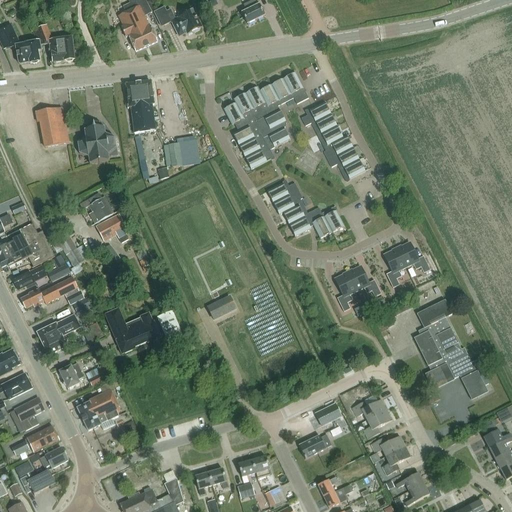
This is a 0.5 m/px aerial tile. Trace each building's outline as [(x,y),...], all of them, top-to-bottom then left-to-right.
[(128,14),(120,17),(124,27),(123,28),(127,38),(130,37),(137,53),(158,43),(145,14),(150,12),(144,0),(129,0),(130,1),(132,4),(125,8),(128,14)] [(266,17),(257,0),(256,0),(244,6),(247,12),(243,14),(249,25),(266,17)] [(165,8),(155,13),(162,28),(172,23),(180,38),(186,35),(188,34),(192,32),(193,33),(194,33),(194,34),(196,34),(200,32),(201,30),(203,29),(194,11),(176,20),(172,11),(167,13),(165,8)] [(12,25),(0,30),(0,39),(5,50),(16,47),(21,66),(31,64),(31,65),(32,65),(35,66),(37,66),(40,63),(41,63),(39,52),(42,52),(42,46),(39,42),(22,46),(12,25)] [(48,26),(34,32),(39,42),(42,46),(50,45),(51,51),(50,51),(50,54),(53,54),(54,64),(66,63),(68,64),(73,64),(76,61),(73,39),(65,40),(57,41),(53,41),(48,26)] [(298,105),(308,100),(295,74),(260,92),(258,88),(235,100),(237,104),(224,111),(233,126),(237,124),(241,131),(234,135),(253,171),(272,160),(272,161),(276,159),(271,151),(291,141),(286,130),(288,123),(280,107),(295,99),(298,105)] [(150,83),(140,84),(146,133),(157,132),(154,106),(155,105),(153,82),(152,82),(150,83)] [(127,86),(130,108),(131,109),(132,109),(135,134),(146,133),(140,84),(129,86),(128,85),(127,86)] [(307,117),(301,120),(305,128),(311,125),(326,152),(324,153),(332,168),(338,165),(347,182),(351,180),(366,172),(348,136),(344,138),(326,102),(309,111),(309,112),(305,113),(307,117)] [(64,109),(37,114),(39,123),(41,123),(46,149),(70,144),(64,109)] [(89,130),(85,131),(86,138),(78,144),(80,155),(89,159),(90,165),(111,162),(110,156),(118,149),(116,138),(107,134),(106,128),(102,129),(101,122),(88,124),(89,130)] [(183,166),(180,144),(168,145),(169,146),(165,147),(167,168),(172,167),(172,168),(183,166)] [(145,161),(140,162),(141,169),(143,176),(144,181),(148,180),(149,180),(145,161)] [(167,169),(158,171),(161,181),(170,178),(167,169)] [(149,180),(148,180),(150,185),(159,183),(158,177),(149,180)] [(283,184),(267,192),(280,216),(283,214),(295,237),(314,228),(321,240),(345,228),(337,212),(335,208),(322,215),(319,209),(308,215),(301,201),(303,200),(295,184),(289,187),(286,182),(283,184)] [(89,201),(80,206),(83,211),(89,208),(92,213),(93,213),(94,215),(94,214),(99,223),(114,215),(104,199),(102,200),(99,194),(88,200),(89,201)] [(122,201),(118,203),(122,211),(126,208),(122,201)] [(23,204),(12,209),(15,216),(26,211),(23,204)] [(120,215),(97,228),(105,243),(118,236),(120,240),(122,244),(129,241),(127,236),(128,236),(125,229),(127,228),(120,215)] [(14,225),(10,216),(0,220),(0,235),(5,233),(3,229),(14,225)] [(0,247),(0,264),(4,271),(30,259),(35,269),(56,258),(43,232),(39,235),(34,225),(10,236),(13,241),(0,247)] [(74,244),(63,251),(74,269),(79,265),(81,265),(85,262),(77,250),(74,244)] [(418,261),(418,260),(410,244),(397,250),(407,269),(414,266),(416,271),(422,269),(424,275),(431,272),(424,258),(418,261)] [(111,246),(102,252),(114,268),(122,262),(111,246)] [(394,290),(400,287),(397,281),(402,278),(400,273),(407,269),(397,250),(385,256),(393,273),(387,276),(394,290)] [(61,256),(53,261),(58,269),(66,265),(61,256)] [(147,259),(139,263),(145,274),(153,270),(147,259)] [(74,269),(71,270),(75,276),(83,271),(79,265),(74,269)] [(67,266),(48,275),(52,283),(71,273),(67,266)] [(29,289),(36,286),(34,283),(47,277),(42,268),(15,281),(19,291),(27,287),(29,289)] [(369,284),(369,283),(361,268),(348,274),(358,293),(365,290),(367,295),(373,293),(375,299),(382,295),(375,282),(369,284)] [(345,313),(351,310),(348,304),(353,302),(351,297),(358,293),(348,274),(336,280),(344,297),(338,300),(345,313)] [(109,285),(110,285),(113,290),(115,289),(123,284),(119,278),(109,285)] [(65,296),(79,289),(74,279),(41,295),(39,290),(29,295),(30,297),(22,300),(27,310),(34,306),(35,308),(46,303),(47,305),(65,296)] [(79,289),(65,296),(67,299),(80,292),(79,289)] [(80,292),(67,299),(71,307),(73,306),(78,303),(83,313),(85,312),(92,308),(87,299),(85,300),(81,292),(80,292)] [(383,297),(376,301),(379,307),(386,304),(383,297)] [(215,321),(237,310),(231,298),(209,309),(215,321)] [(471,400),(486,393),(483,387),(476,372),(482,369),(478,360),(471,363),(464,349),(461,351),(445,318),(452,315),(446,301),(417,316),(424,329),(421,331),(423,334),(413,339),(427,368),(428,368),(431,374),(427,376),(436,394),(428,399),(431,406),(440,401),(435,389),(459,377),(471,400)] [(106,316),(123,356),(136,350),(136,349),(148,343),(148,345),(162,339),(156,325),(155,325),(150,314),(141,318),(142,319),(126,326),(120,310),(106,316)] [(173,312),(157,319),(165,338),(181,331),(173,312)] [(82,329),(75,316),(38,334),(49,357),(69,348),(64,338),(82,329)] [(203,351),(217,346),(208,322),(194,327),(203,351)] [(0,356),(0,378),(14,371),(13,370),(21,366),(14,351),(5,355),(0,356)] [(78,365),(72,368),(72,367),(61,373),(69,390),(80,385),(79,381),(84,378),(78,365)] [(483,369),(476,372),(483,387),(490,383),(483,369)] [(108,371),(89,381),(93,389),(113,379),(108,371)] [(26,375),(3,386),(3,385),(0,386),(0,393),(0,395),(6,392),(10,401),(33,390),(26,375)] [(91,403),(78,410),(89,432),(102,426),(102,425),(112,420),(122,415),(111,392),(104,395),(91,402),(91,403)] [(27,430),(27,432),(40,425),(36,416),(45,412),(39,399),(16,410),(10,414),(20,434),(27,430)] [(367,422),(387,412),(381,401),(367,408),(365,403),(353,409),(357,418),(364,415),(367,422)] [(316,414),(322,427),(342,417),(336,405),(316,414)] [(504,411),(496,415),(498,418),(500,422),(508,418),(506,414),(504,411)] [(371,428),(364,432),(368,440),(379,435),(376,430),(378,429),(392,422),(387,412),(367,422),(371,428)] [(112,420),(102,425),(102,426),(104,431),(115,426),(112,420)] [(54,427),(25,441),(26,443),(13,450),(17,457),(30,450),(29,448),(31,447),(35,454),(60,441),(54,427)] [(489,450),(511,437),(510,434),(502,438),(499,431),(484,439),(489,450)] [(322,439),(321,437),(300,447),(306,460),(332,446),(327,436),(322,439)] [(495,461),(510,452),(506,445),(511,441),(511,437),(489,450),(495,461)] [(381,441),(372,446),(376,455),(377,454),(382,452),(386,458),(405,448),(400,438),(386,445),(384,446),(381,441)] [(389,465),(382,469),(387,477),(397,472),(394,466),(396,465),(410,458),(405,448),(386,458),(389,465)] [(47,457),(41,460),(45,469),(52,466),(53,470),(69,462),(62,449),(47,457)] [(500,471),(511,464),(511,455),(510,452),(495,461),(500,471)] [(259,481),(267,478),(273,477),(267,458),(253,462),(257,474),(259,481)] [(248,477),(257,474),(253,462),(239,466),(245,484),(250,483),(248,477)] [(50,472),(33,480),(30,474),(34,472),(29,463),(16,469),(20,479),(27,476),(28,477),(21,480),(28,495),(33,492),(35,496),(51,488),(52,490),(58,488),(50,472)] [(511,464),(500,471),(506,482),(511,478),(511,464)] [(224,470),(210,474),(214,487),(222,484),(224,490),(229,489),(224,470)] [(210,474),(196,478),(201,497),(207,495),(205,489),(214,487),(210,474)] [(409,493),(424,485),(419,474),(395,486),(397,490),(405,486),(409,493)] [(0,496),(1,499),(9,495),(0,478),(0,496)] [(337,478),(319,487),(325,498),(335,493),(332,487),(339,483),(337,478)] [(129,501),(121,505),(124,511),(179,511),(177,507),(185,503),(178,480),(165,485),(170,496),(158,502),(153,491),(151,491),(149,493),(146,494),(140,496),(135,499),(134,496),(130,498),(131,501),(129,501)] [(251,483),(238,487),(241,500),(255,496),(251,483)] [(389,491),(395,488),(392,483),(386,485),(389,491)] [(10,489),(15,498),(22,494),(17,485),(10,489)] [(407,508),(430,496),(424,485),(409,493),(412,500),(405,504),(407,508)] [(350,486),(335,493),(338,500),(346,496),(347,496),(353,493),(350,486)] [(280,487),(266,495),(272,507),(273,506),(275,510),(286,504),(285,501),(286,500),(280,487)] [(335,493),(325,498),(330,510),(348,501),(346,496),(338,500),(335,493)] [(211,511),(218,509),(216,501),(209,503),(211,511)] [(485,511),(480,502),(469,508),(471,511),(485,511)]
